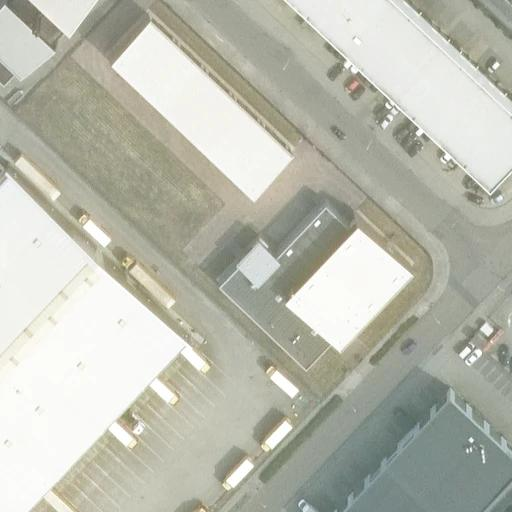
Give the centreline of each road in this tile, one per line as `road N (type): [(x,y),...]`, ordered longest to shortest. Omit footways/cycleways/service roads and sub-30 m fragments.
road 1 (unclassified): [(492,266),(205,0)]
road 2 (unclassified): [(259,511),(492,266)]
